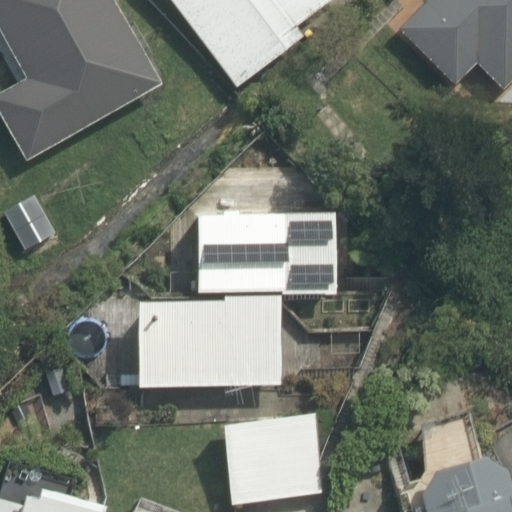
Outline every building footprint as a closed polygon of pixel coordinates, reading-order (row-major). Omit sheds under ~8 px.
[(149,79),(103,0),(0,0),(0,69),(4,77),(0,79),(0,129),(16,157),(149,79)] [(156,0),(222,88),(285,42),(273,25),(307,0),(156,0)] [(511,0),(408,0),(402,8),(497,90),(511,72),(511,0)] [(166,287),(92,289),(95,389),(253,385),(250,289),(311,287),(309,202),(164,207),(166,287)] [(289,392),(188,413),(209,511),(213,511),(310,491),(289,392)] [(0,511),(178,511),(168,509),(166,511),(97,511),(59,499),(68,472),(0,450),(0,511)] [(413,511),(510,511),(509,508),(497,511),(494,511),(474,453),(402,477),(413,511)]
